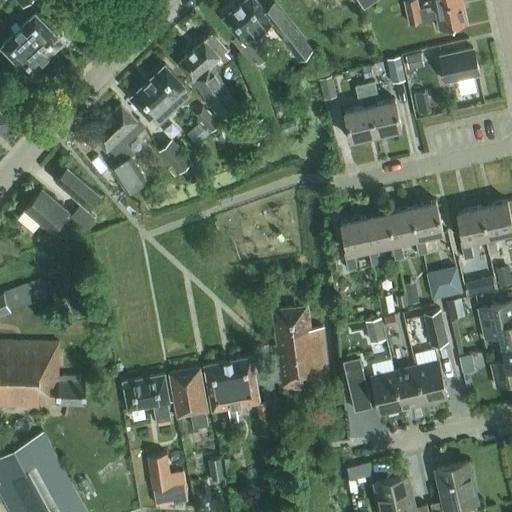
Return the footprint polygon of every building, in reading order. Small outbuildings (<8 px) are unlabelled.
[(258,0),(241,0),(223,15),(237,32),(232,36),(251,60),(259,60),(264,57),(265,49),(254,36),(274,19),(258,0)] [(403,0),(402,0),(388,5),(392,17),(407,12),(403,0)] [(467,21),(462,0),(452,0),(434,4),(435,5),(419,8),(417,0),(404,0),(410,22),(421,19),(421,17),(437,14),(440,28),(467,21)] [(29,73),(63,40),(35,12),(1,45),(29,73)] [(299,56),(310,47),(289,22),(278,31),(299,56)] [(211,63),(215,68),(229,57),(224,51),(227,49),(212,32),(205,37),(178,61),(193,79),(193,78),(211,63)] [(446,81),(479,73),(473,46),(440,54),(446,81)] [(408,67),(424,63),(421,51),(406,55),(408,67)] [(393,81),(404,79),(399,55),(387,58),(393,81)] [(158,122),(190,93),(183,85),(184,83),(165,63),(130,95),(149,116),(151,115),(158,122)] [(240,104),(215,68),(211,63),(193,78),(221,117),(240,104)] [(324,97),(336,95),(332,75),(320,77),(324,97)] [(375,80),(365,82),(376,132),(402,127),(395,97),(377,101),(375,94),(378,94),(375,80)] [(376,132),(365,82),(355,84),(358,98),(361,97),(363,105),(344,109),(351,138),(376,132)] [(127,143),(146,125),(139,118),(137,120),(121,103),(90,132),(107,150),(109,147),(119,159),(112,166),(127,190),(146,177),(131,154),(135,151),(127,143)] [(211,130),(219,123),(203,105),(195,112),(211,130)] [(0,131),(10,120),(0,110),(0,131)] [(269,131),(264,116),(253,120),(258,135),(269,131)] [(179,171),(192,160),(172,137),(159,149),(179,171)] [(89,207),(100,193),(67,165),(55,179),(89,207)] [(68,210),(42,188),(25,208),(19,216),(34,229),(40,222),(51,230),(68,210)] [(436,199),(411,204),(418,236),(415,237),(418,253),(428,251),(424,234),(443,230),(436,199)] [(488,235),(485,236),(489,252),(498,250),(494,233),(511,229),(511,219),(507,199),(482,205),(488,235)] [(86,227),(95,216),(80,204),(71,214),(86,227)] [(418,236),(411,204),(388,209),(395,241),(391,242),(395,258),(404,256),(401,240),(415,237),(418,236)] [(470,239),(485,236),(488,235),(482,205),(457,210),(463,239),(460,240),(464,257),(473,255),(470,239)] [(377,245),(391,242),(395,241),(388,209),(364,215),(371,246),(368,247),(372,263),(381,261),(377,245)] [(371,246),(364,215),(341,220),(348,250),(344,251),(348,269),(357,266),(354,250),(368,247),(371,246)] [(447,294),(442,267),(427,270),(432,297),(447,294)] [(497,269),(500,283),(511,281),(508,267),(497,269)] [(484,291),(496,288),(493,275),(481,277),(484,291)] [(41,277),(26,283),(0,292),(0,311),(48,294),(41,277)] [(417,289),(406,291),(408,301),(419,299),(417,289)] [(408,304),(405,292),(396,294),(399,306),(408,304)] [(392,293),(378,295),(381,312),(395,310),(392,293)] [(447,299),(450,317),(464,314),(461,296),(447,299)] [(511,343),(511,299),(477,307),(484,336),(499,333),(502,346),(511,343)] [(280,386),(329,380),(322,325),(311,327),(308,303),(272,307),(277,342),(274,343),(280,386)] [(448,340),(440,307),(423,311),(431,344),(448,340)] [(397,323),(394,313),(384,316),(386,325),(397,323)] [(365,319),(370,341),(386,338),(381,316),(380,316),(373,317),(365,319)] [(0,403),(40,404),(40,401),(85,402),(85,380),(80,380),(80,374),(58,374),(59,340),(0,338),(0,403)] [(511,343),(502,346),(505,358),(491,361),(496,384),(511,380),(511,343)] [(236,405),(260,401),(251,355),(204,364),(213,409),(228,406),(230,419),(238,418),(236,405)] [(368,394),(359,356),(343,359),(352,397),(368,394)] [(416,364),(425,402),(448,396),(438,358),(416,364)] [(394,369),(403,407),(425,402),(416,364),(394,369)] [(194,426),(208,424),(206,409),(208,409),(200,365),(169,371),(177,415),(191,412),(194,426)] [(380,412),(403,407),(394,369),(371,374),(380,412)] [(157,419),(170,417),(167,400),(170,400),(165,372),(123,380),(128,407),(154,403),(157,419)] [(284,428),(279,399),(267,401),(270,419),(272,430),(284,428)] [(258,421),(260,432),(272,430),(270,419),(258,421)] [(88,511),(43,430),(0,454),(0,490),(12,511),(88,511)] [(274,431),(260,433),(265,446),(277,444),(275,432),(274,431)] [(156,503),(188,498),(183,469),(170,471),(166,451),(148,454),(152,486),(153,486),(156,503)] [(225,454),(219,455),(223,475),(229,474),(225,454)] [(219,455),(207,458),(211,478),(223,475),(219,455)] [(461,511),(459,504),(477,500),(468,460),(436,467),(444,499),(431,502),(432,511),(461,511)] [(354,477),(374,472),(371,461),(352,466),(348,467),(346,467),(349,478),(354,477)] [(428,511),(427,503),(414,506),(407,474),(375,481),(382,511),(428,511)]
